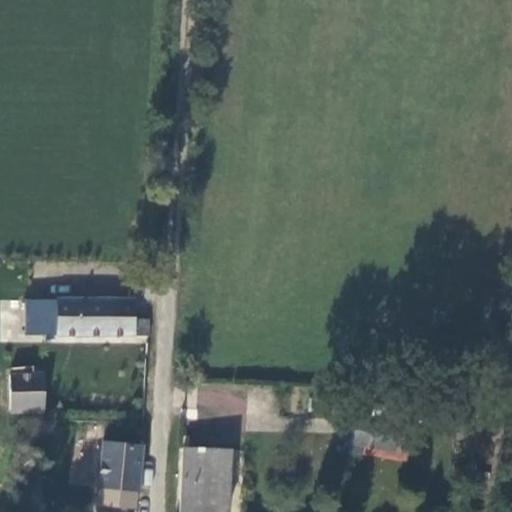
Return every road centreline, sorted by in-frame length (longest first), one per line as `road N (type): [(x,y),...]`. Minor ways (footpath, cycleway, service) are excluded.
road 1 (track): [(170,294),(186,0)]
road 2 (unclassified): [(157,511),(170,294)]
road 3 (track): [(170,294),(42,286)]
